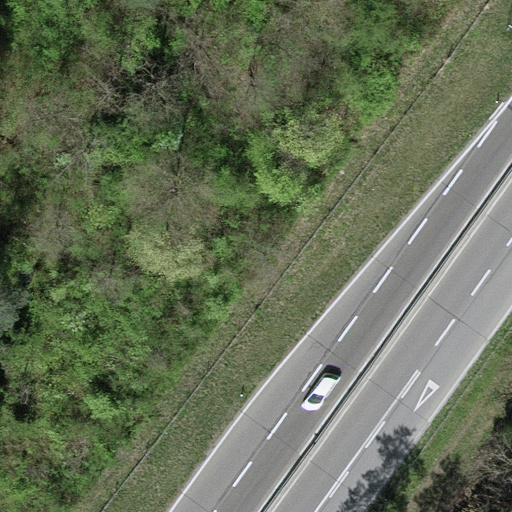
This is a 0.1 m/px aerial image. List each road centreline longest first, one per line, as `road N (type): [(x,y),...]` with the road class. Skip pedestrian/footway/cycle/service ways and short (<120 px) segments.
road 1 (trunk): [(511,125),(222,511)]
road 2 (trunk): [(293,511),(511,211)]
road 3 (track): [(413,511),(511,374)]
